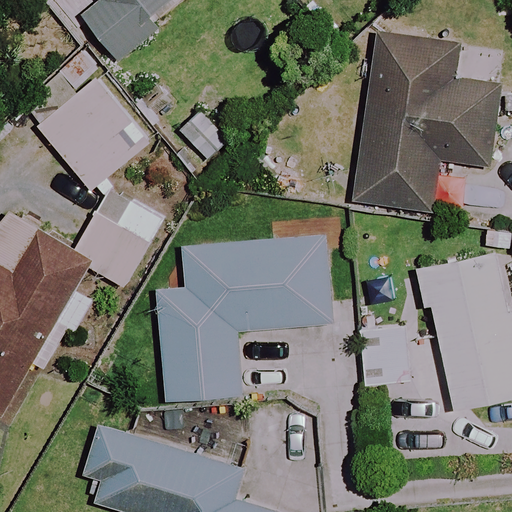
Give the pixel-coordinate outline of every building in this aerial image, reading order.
[(101,0),(86,14),(121,53),(180,0),(101,0)] [(459,43),(384,33),(361,200),(436,210),(443,158),(493,164),(504,85),(455,79),(459,43)] [(154,142),(87,58),(28,104),(95,189),(154,142)] [(0,408),(8,413),(60,322),(79,333),(97,301),(78,290),(92,264),(132,287),(170,218),(136,198),(122,223),(101,211),(80,249),(46,230),(21,274),(0,262),(0,408)] [(174,399),(250,393),(246,356),(284,352),(281,326),(338,321),(331,236),(190,248),(194,288),(165,290),(174,399)] [(511,291),(504,251),(419,269),(427,308),(439,305),(461,409),(511,398),(511,291)] [(417,381),(413,325),(366,329),(370,384),(417,381)] [(252,466),(106,424),(85,497),(137,511),(290,511),(243,498),(252,466)]
